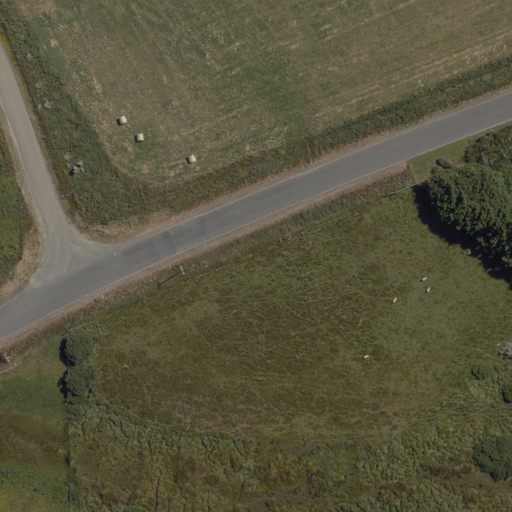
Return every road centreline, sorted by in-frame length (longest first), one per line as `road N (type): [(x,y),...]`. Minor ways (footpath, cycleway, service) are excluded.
road 1 (unclassified): [(77,285),(269,198),(511,107)]
road 2 (residential): [(0,71),(77,285)]
